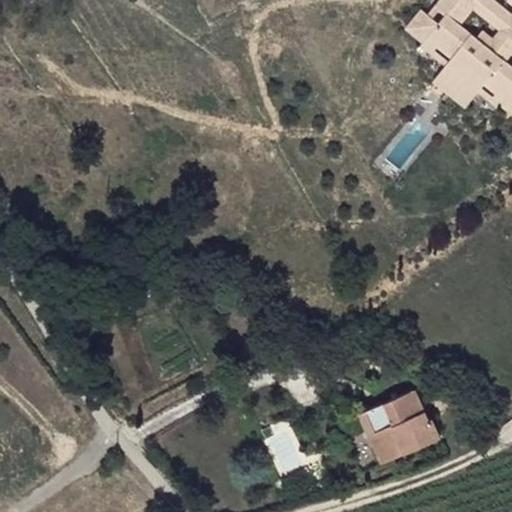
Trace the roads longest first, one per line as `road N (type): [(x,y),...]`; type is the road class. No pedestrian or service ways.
road 1 (unclassified): [(0,250),(84,381),(185,511)]
road 2 (track): [(511,446),(320,511)]
